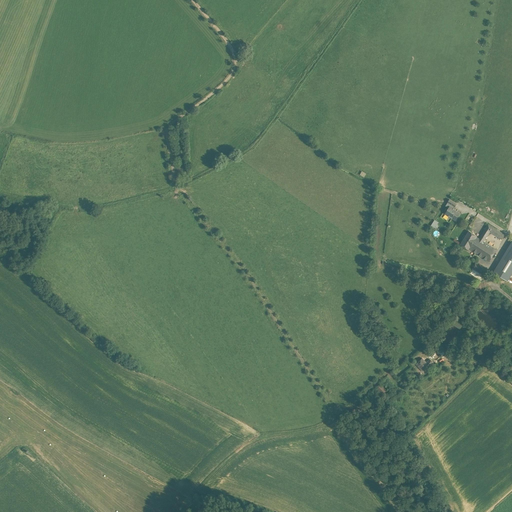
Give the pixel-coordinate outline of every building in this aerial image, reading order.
[(450,206),(454,209),(457,204),(450,200),(446,206),(449,208),(450,206)] [(449,208),(445,214),(456,220),(461,213),(454,209),(450,206),(449,208)] [(468,250),(469,249),(489,262),(498,248),(495,245),(493,248),(484,242),(490,232),(502,240),(505,235),(488,224),(479,239),(477,237),(477,236),(469,231),(460,245),(468,250)] [(511,257),(511,256),(504,252),(497,263),(502,267),(510,272),(508,275),(511,278),(511,257)] [(476,262),(470,273),(481,280),(488,269),(476,262)] [(502,267),(497,275),(505,280),(508,275),(510,272),(502,267)] [(441,345),(436,349),(442,356),(447,351),(441,345)] [(423,358),(417,364),(420,368),(426,362),(423,358)] [(426,362),(420,368),(424,372),(430,366),(427,363),(426,362)] [(381,384),(376,389),(381,395),(387,389),(381,384)]
